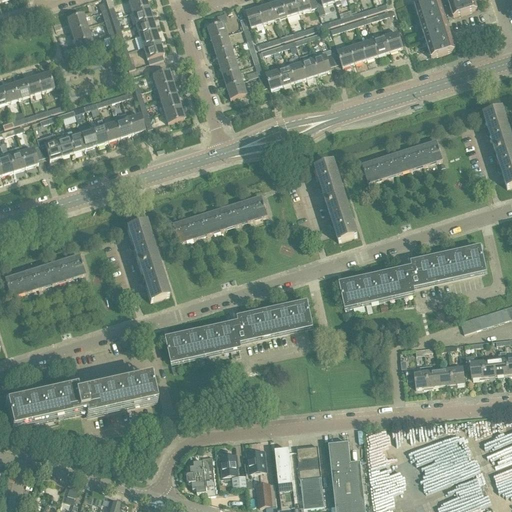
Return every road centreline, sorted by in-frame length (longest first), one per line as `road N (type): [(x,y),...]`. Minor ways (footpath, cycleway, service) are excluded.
road 1 (unclassified): [(155,499),(165,467),(190,441),(511,405)]
road 2 (secondary): [(227,153),(511,62)]
road 3 (secondary): [(0,223),(227,153)]
road 4 (residential): [(145,326),(312,274)]
road 5 (residential): [(328,269),(486,219)]
road 6 (residential): [(94,428),(168,413),(145,326)]
road 7 (residential): [(0,373),(145,326)]
road 8 (residential): [(424,305),(501,291),(486,219)]
road 9 (residential): [(256,363),(331,345),(312,274)]
road 10 (residential): [(227,153),(181,13)]
road 11 (unclassified): [(155,499),(23,463)]
